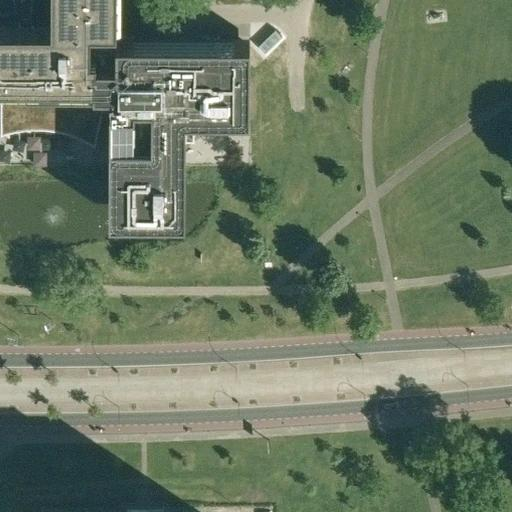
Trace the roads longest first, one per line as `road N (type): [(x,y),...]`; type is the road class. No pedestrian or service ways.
road 1 (secondary): [(0,421),(237,415),(511,392)]
road 2 (secondary): [(511,339),(0,361)]
